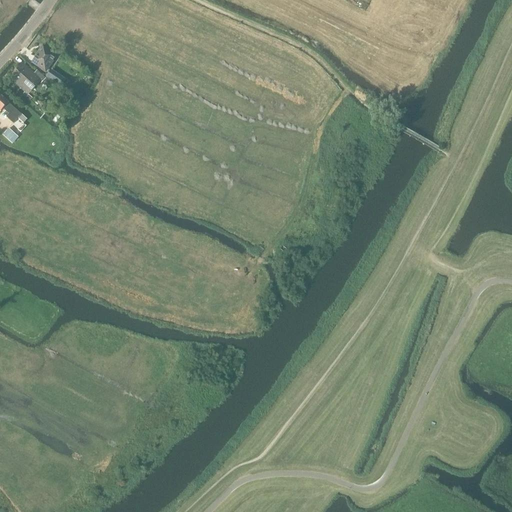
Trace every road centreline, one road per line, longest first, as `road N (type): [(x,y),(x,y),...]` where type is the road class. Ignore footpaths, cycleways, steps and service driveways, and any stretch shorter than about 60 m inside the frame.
road 1 (unknown): [(259,458),(367,319),(436,202),(511,46)]
road 2 (unknown): [(195,0),(310,51),(366,106),(456,162)]
